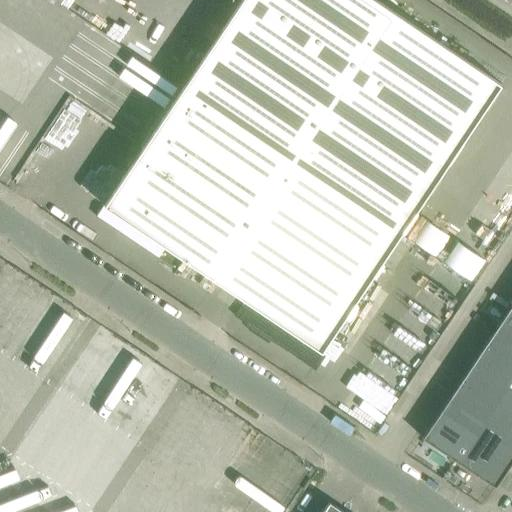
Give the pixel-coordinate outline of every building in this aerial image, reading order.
[(133,0),(56,0),(120,36),(139,3),(133,0)] [(376,0),(240,0),(103,205),(321,351),(500,84),(376,0)] [(428,222),(418,243),(439,252),(449,232),(428,222)] [(495,487),(511,461),(511,303),(422,437),(495,487)] [(344,511),(329,502),(321,511),(344,511)]
